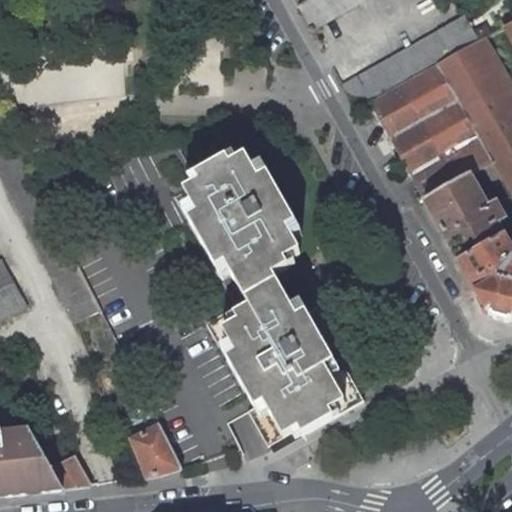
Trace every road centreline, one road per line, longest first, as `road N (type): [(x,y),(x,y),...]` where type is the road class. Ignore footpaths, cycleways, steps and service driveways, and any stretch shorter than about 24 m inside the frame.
road 1 (residential): [(511,433),(273,0)]
road 2 (residential): [(378,511),(304,493),(145,511)]
road 3 (unknown): [(451,0),(333,83)]
road 4 (secondary): [(511,435),(418,511)]
